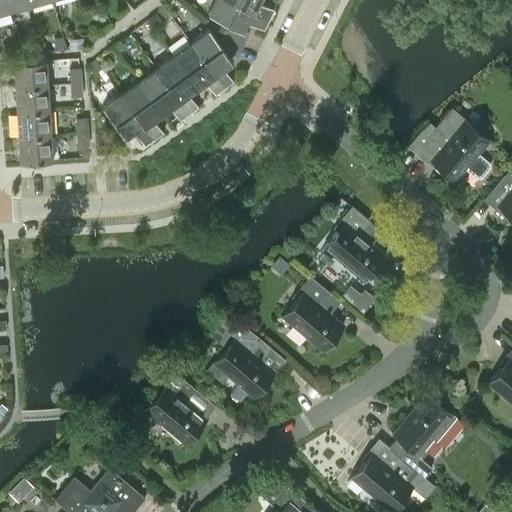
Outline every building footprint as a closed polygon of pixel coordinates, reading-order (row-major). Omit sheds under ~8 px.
[(0,0),(0,12),(9,9),(6,0),(0,0)] [(29,0),(6,0),(9,9),(30,3),(29,0)] [(263,29),(268,19),(231,0),(214,0),(208,13),(227,22),(221,34),(242,45),(248,33),(243,30),(247,21),(263,29)] [(258,1),(258,0),(231,0),(268,19),(273,9),(258,1)] [(155,13),(147,19),(155,29),(163,24),(155,13)] [(221,34),(215,38),(207,28),(190,40),(223,87),(233,80),(222,66),(231,59),(228,55),(232,52),(237,55),(242,45),(221,34)] [(54,49),(63,48),(62,37),(54,37),(54,49)] [(66,48),(82,48),(82,38),(66,39),(66,48)] [(120,39),(112,45),(117,53),(122,50),(123,44),(120,39)] [(215,93),(223,87),(190,40),(172,53),(196,85),(204,79),(215,93)] [(187,92),(196,85),(172,53),(155,66),(189,113),(198,106),(187,92)] [(14,86),(46,83),(44,58),(12,61),(14,86)] [(69,81),(81,81),(80,66),(68,67),(69,81)] [(179,120),(189,113),(155,66),(137,79),(160,111),(169,105),(179,120)] [(152,117),(160,111),(137,79),(119,92),(154,138),(163,131),(152,117)] [(70,96),(82,95),(81,81),(69,81),(70,96)] [(15,110),(48,108),(46,83),(14,86),(15,110)] [(144,145),(154,138),(119,92),(101,105),(125,137),(133,131),(144,145)] [(488,138),(463,117),(450,106),(434,125),(428,120),(417,130),(406,143),(428,161),(430,158),(454,178),(464,167),(473,174),(474,172),(481,172),(485,168),(484,160),(486,158),(477,151),(488,138)] [(17,136),(49,133),(48,108),(15,110),(17,136)] [(75,132),(85,131),(84,117),(74,118),(75,132)] [(76,146),(86,145),(85,131),(75,132),(76,146)] [(19,161),(51,159),(49,133),(17,136),(19,161)] [(511,162),(504,173),(483,197),(495,207),(497,204),(511,216),(511,162)] [(363,235),(373,223),(351,204),(339,217),(343,221),(323,245),(363,278),(384,253),(363,235)] [(289,262),(278,254),(270,263),(282,272),(289,262)] [(321,305),(332,293),(309,274),(298,287),(302,290),(282,314),(322,348),(343,323),(321,305)] [(351,292),(347,288),(341,295),(346,298),(351,292)] [(212,359),(205,367),(222,381),(228,374),(239,382),(230,392),(239,400),(248,390),(253,395),(274,370),(260,358),(270,346),(263,339),(229,311),(215,326),(210,333),(225,345),(213,360),(212,359)] [(511,345),(504,354),(508,357),(487,381),(511,401),(511,345)] [(194,386),(171,367),(161,358),(150,372),(164,383),(144,407),(184,441),(205,417),(184,398),(194,386)] [(422,447),(451,412),(426,391),(392,432),(397,435),(388,446),(402,458),(401,458),(412,467),(413,465),(426,451),(422,447)] [(108,398),(99,406),(110,417),(115,412),(112,402),(108,398)] [(388,446),(378,437),(368,449),(371,451),(351,475),(391,509),(411,486),(424,496),(435,484),(413,465),(412,467),(401,458),(402,458),(388,446)] [(42,467),(54,458),(49,452),(38,462),(42,467)] [(116,511),(130,511),(144,495),(109,466),(90,489),(73,474),(53,497),(70,511),(110,511),(113,509),(116,511)] [(304,511),(284,495),(269,511),(304,511)]
